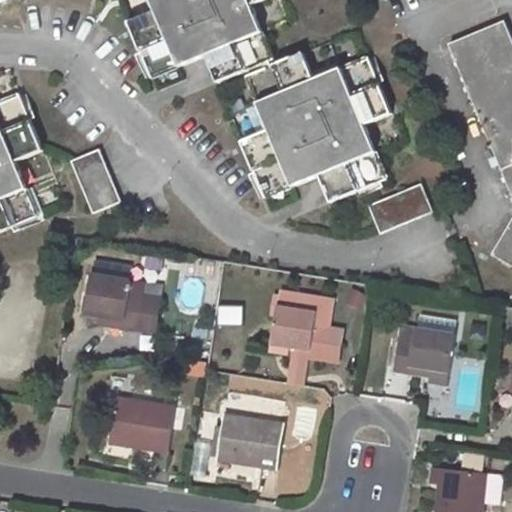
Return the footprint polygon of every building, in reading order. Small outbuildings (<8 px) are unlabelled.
[(276,60),(252,4),(263,0),(152,0),(157,12),(129,23),(153,80),(207,57),(226,49),(238,76),(276,60)] [(511,36),(506,23),(450,45),(511,193),(511,219),(493,255),(511,265),(511,36)] [(226,49),(207,57),(218,84),(238,76),(226,49)] [(304,53),(249,77),(272,130),(244,143),(268,199),(323,176),(341,169),(353,196),(389,180),(366,125),(393,113),(368,56),(317,80),(304,53)] [(0,232),(39,216),(18,161),(45,149),(21,94),(0,102),(0,232)] [(85,191),(94,214),(123,200),(100,149),(91,153),(72,161),(85,191)] [(341,169),(323,176),(333,203),(353,196),(341,169)] [(422,185),(371,206),(383,235),(434,213),(422,185)] [(96,261),(94,274),(131,280),(133,266),(96,261)] [(94,274),(87,314),(105,317),(104,324),(140,330),(145,295),(130,292),(131,280),(94,274)] [(367,307),(370,293),(351,290),(349,304),(367,307)] [(278,305),(272,344),(292,348),(291,355),(293,356),(291,368),(296,374),(302,376),(308,371),(310,359),(325,361),(339,364),(345,329),(330,327),(335,300),(281,291),(278,305)] [(221,326),(246,327),(247,307),(222,307),(221,326)] [(403,326),(394,372),(429,377),(428,383),(448,387),(449,373),(456,335),(455,335),(457,321),(421,315),(419,329),(403,326)] [(272,344),(271,352),(291,355),(292,348),(272,344)] [(291,368),(289,384),(306,386),(308,371),(302,376),(296,374),(291,368)] [(138,445),(138,448),(170,453),(176,407),(118,398),(112,440),(138,445)] [(227,414),(220,458),(248,463),(248,465),(278,470),(285,423),(227,414)] [(433,467),(430,484),(444,485),(440,511),(439,511),(437,511),(483,511),(488,473),(433,467)]
